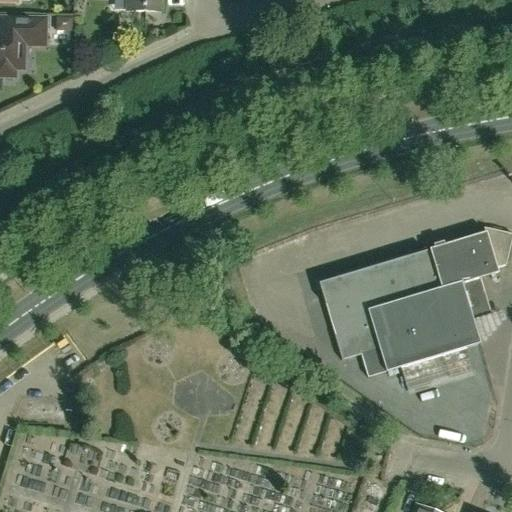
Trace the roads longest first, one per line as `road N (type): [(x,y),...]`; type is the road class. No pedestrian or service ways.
road 1 (primary): [(511,121),(412,140),(263,188),(160,234),(0,332)]
road 2 (residential): [(379,511),(406,448),(503,473)]
